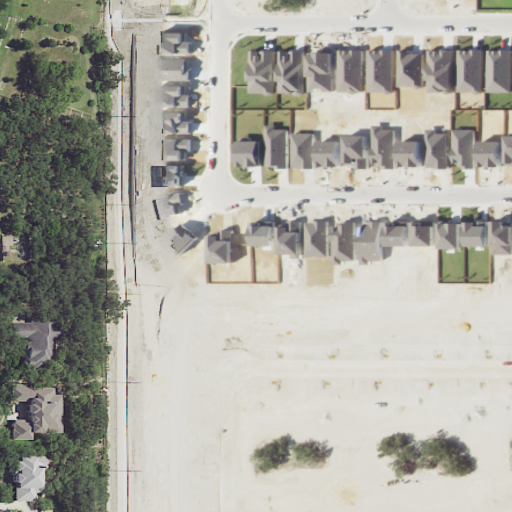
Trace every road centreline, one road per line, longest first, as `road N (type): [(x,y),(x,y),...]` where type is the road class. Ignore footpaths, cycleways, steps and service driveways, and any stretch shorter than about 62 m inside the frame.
road 1 (residential): [(511,24),(225,30)]
road 2 (residential): [(225,201),(511,196)]
road 3 (residential): [(227,369),(511,366)]
road 4 (residential): [(225,30),(225,201)]
